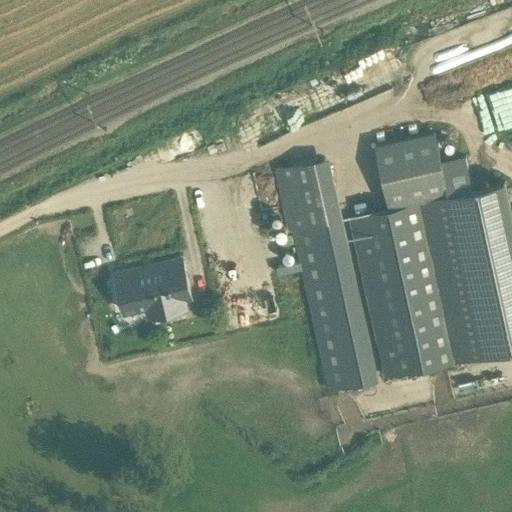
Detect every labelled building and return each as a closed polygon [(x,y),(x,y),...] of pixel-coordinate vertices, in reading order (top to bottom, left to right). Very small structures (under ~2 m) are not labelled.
[(390,207),(350,216),(385,375),(511,346),(511,214),(504,180),(449,193),(434,130),(376,144),(390,207)] [(365,380),(316,159),(275,168),(289,230),(293,230),(328,388),(365,380)] [(92,246),(90,236),(77,239),(79,249),(92,246)] [(191,295),(182,256),(151,263),(163,311),(174,308),(172,300),(185,297),(191,295)] [(163,311),(151,263),(115,272),(125,311),(146,306),(160,303),(162,311),(163,311)]
